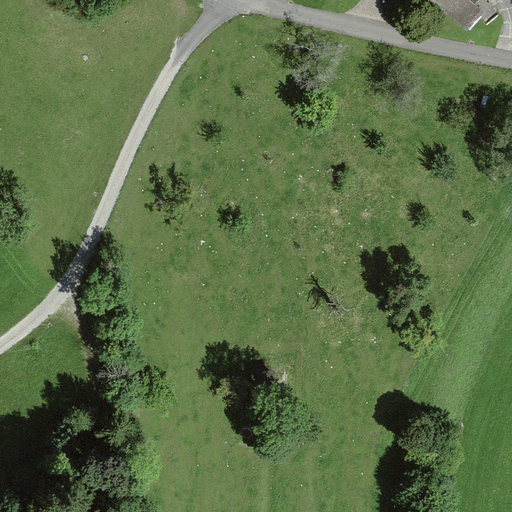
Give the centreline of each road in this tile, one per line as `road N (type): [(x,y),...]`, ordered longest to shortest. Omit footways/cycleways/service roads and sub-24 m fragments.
road 1 (track): [(0,346),(67,284),(169,74),(229,0)]
road 2 (unclassified): [(511,59),(241,0)]
road 3 (track): [(67,284),(109,380),(118,511)]
